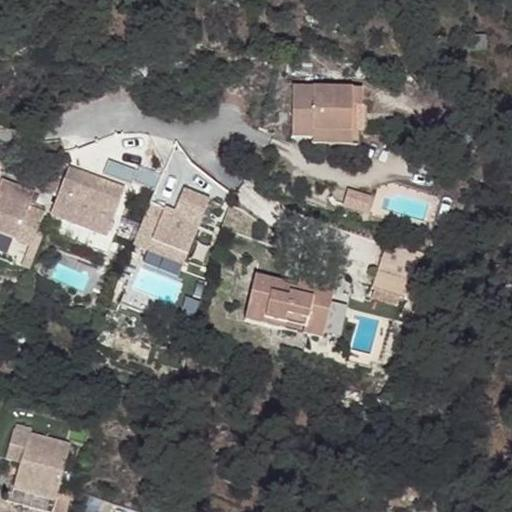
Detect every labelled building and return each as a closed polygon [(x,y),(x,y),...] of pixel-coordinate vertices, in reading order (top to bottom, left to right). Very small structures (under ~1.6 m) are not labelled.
[(485,37),(473,38),(474,51),(486,50),(485,37)] [(311,143),(326,144),(326,131),(361,131),(369,131),(369,107),(362,106),(361,85),(293,83),(292,136),(311,137),(311,143)] [(326,131),(326,144),(361,144),(361,131),(326,131)] [(137,174),(109,162),(104,176),(132,188),(137,174)] [(125,190),(70,167),(48,221),(105,243),(125,190)] [(0,232),(17,239),(36,191),(2,177),(0,182),(0,232)] [(209,201),(183,192),(176,208),(202,219),(209,201)] [(200,224),(149,204),(138,234),(152,241),(148,251),(184,266),(200,224)] [(202,219),(176,208),(174,214),(200,224),(202,219)] [(152,241),(138,234),(133,244),(148,251),(152,241)] [(414,254),(384,243),(375,270),(405,281),(414,254)] [(405,281),(375,270),(369,287),(400,297),(405,281)] [(281,329),(322,338),(333,283),(300,276),(298,282),(297,287),(284,285),(284,281),(256,275),(248,307),(284,316),(281,329)] [(285,279),(284,281),(284,285),(297,287),(298,282),(285,279)] [(284,316),(248,307),(245,320),(281,329),(284,316)] [(47,511),(57,475),(1,461),(0,463),(0,491),(7,494),(3,511),(47,511)]
